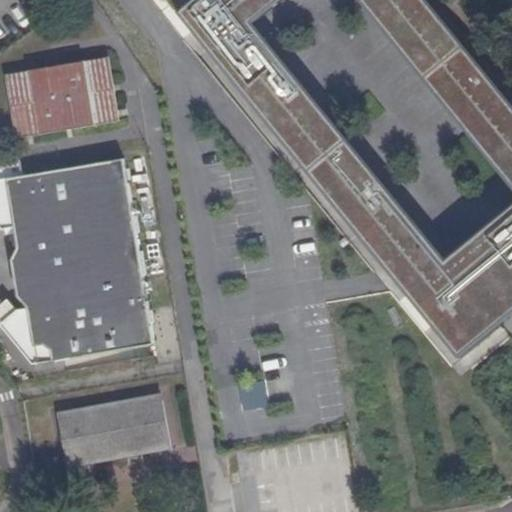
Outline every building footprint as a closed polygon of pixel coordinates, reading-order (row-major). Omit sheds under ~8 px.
[(488,298),(511,277),(511,99),(429,0),(193,0),(178,13),(463,358),(508,322),(488,298)] [(19,135),(116,119),(106,59),(9,76),(19,135)] [(41,364),(158,344),(125,158),(8,179),(21,249),(13,260),(20,296),(27,302),(31,301),(29,310),(36,313),(34,322),(41,364)] [(511,277),(488,298),(508,322),(511,318),(511,277)] [(160,395),(58,412),(69,468),(169,450),(160,395)]
